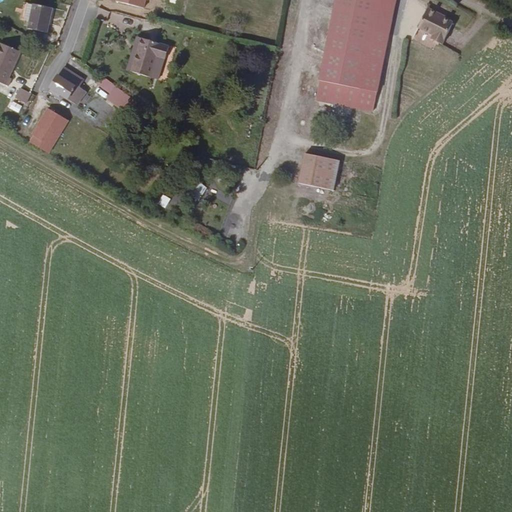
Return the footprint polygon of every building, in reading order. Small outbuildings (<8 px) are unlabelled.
[(334,0),(315,101),(355,109),(377,0),(334,0)] [(377,0),(355,109),(373,112),(394,0),(377,0)] [(46,32),(50,6),(22,1),(19,16),(29,18),(27,27),(46,32)] [(442,44),(454,22),(438,14),(439,13),(428,7),(418,26),(433,34),(431,38),(442,44)] [(170,62),(173,49),(146,42),(137,74),(156,79),(161,60),(170,62)] [(8,80),(19,54),(0,44),(0,84),(6,88),(9,80),(8,80)] [(85,83),(65,69),(64,68),(49,92),(59,100),(61,96),(77,109),(87,95),(80,90),(85,83)] [(116,85),(101,75),(96,82),(110,93),(116,85)] [(21,101),(27,92),(18,85),(12,93),(21,101)] [(13,100),(9,107),(18,112),(22,104),(13,100)] [(146,119),(151,111),(136,100),(131,108),(146,119)] [(336,191),(342,161),(307,154),(302,184),(336,191)] [(299,196),(295,218),(317,223),(321,201),(299,196)]
